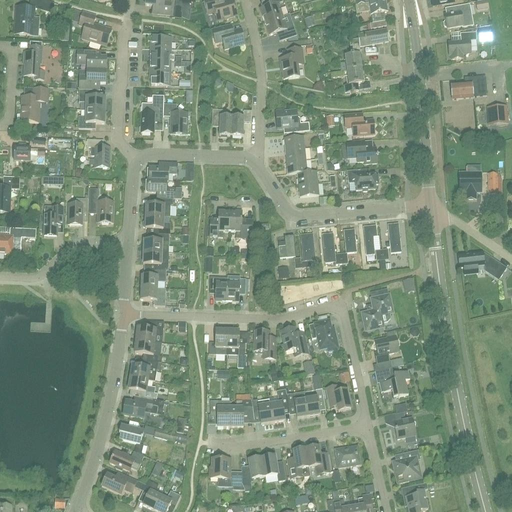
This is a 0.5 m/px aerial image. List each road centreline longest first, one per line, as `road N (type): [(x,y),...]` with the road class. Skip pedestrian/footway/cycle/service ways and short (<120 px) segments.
road 1 (unclassified): [(367,427),(338,307),(277,319),(122,313)]
road 2 (tertiary): [(484,511),(457,397),(431,205)]
road 3 (tertiary): [(431,205),(409,0)]
road 4 (residential): [(122,313),(103,424),(74,511)]
road 5 (unclassified): [(407,207),(294,216),(256,160)]
road 6 (residential): [(138,160),(116,139),(131,0)]
road 7 (residential): [(256,160),(258,54),(243,0)]
road 8 (unclassified): [(211,444),(367,427)]
road 9 (residential): [(0,278),(35,278),(82,242),(127,242)]
